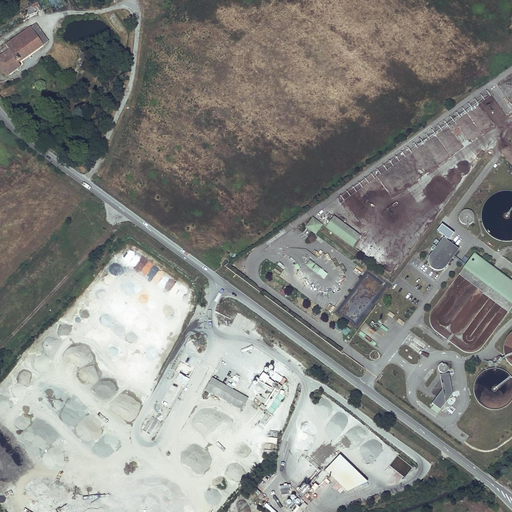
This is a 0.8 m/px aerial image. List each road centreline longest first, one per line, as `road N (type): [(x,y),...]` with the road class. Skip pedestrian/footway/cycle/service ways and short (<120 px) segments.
road 1 (secondary): [(0,112),(511,501)]
road 2 (unknown): [(0,84),(48,50),(50,19),(125,4)]
